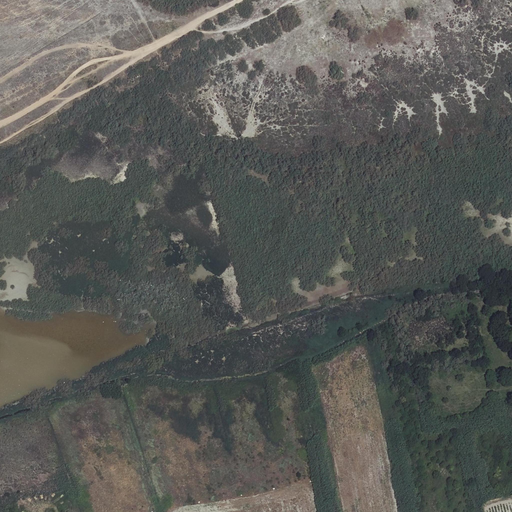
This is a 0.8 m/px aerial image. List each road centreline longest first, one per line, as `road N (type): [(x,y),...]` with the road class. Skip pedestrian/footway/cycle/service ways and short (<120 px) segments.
road 1 (track): [(238,0),(156,43),(79,68),(0,124)]
road 2 (track): [(0,142),(156,43)]
